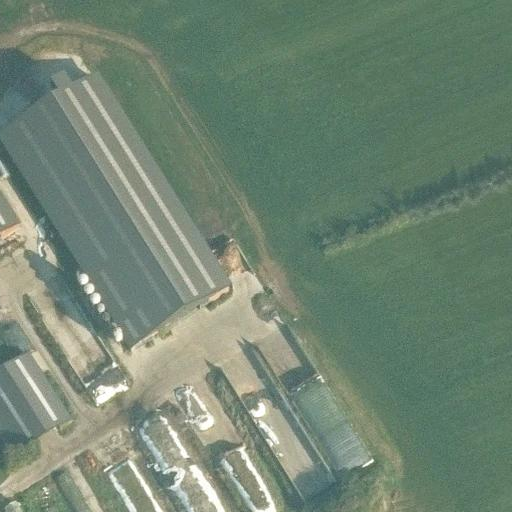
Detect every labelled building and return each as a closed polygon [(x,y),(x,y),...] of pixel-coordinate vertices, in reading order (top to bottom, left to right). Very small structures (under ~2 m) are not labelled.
[(6,136),(125,356),(231,299),(110,74),(76,93),(70,82),(53,91),(61,106),(6,136)] [(0,312),(0,242),(20,230),(0,197),(0,313),(0,312)] [(0,460),(5,468),(72,426),(40,378),(29,385),(16,365),(0,375),(0,460)] [(232,436),(215,443),(233,482),(244,477),(248,484),(253,481),(232,436)] [(212,511),(197,478),(182,484),(194,511),(212,511)] [(102,511),(86,483),(62,496),(70,511),(102,511)]
